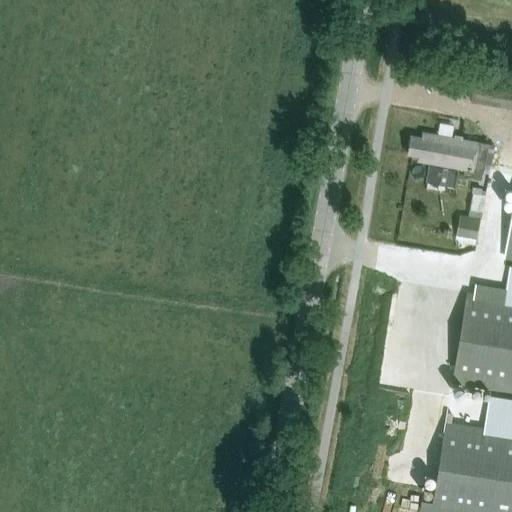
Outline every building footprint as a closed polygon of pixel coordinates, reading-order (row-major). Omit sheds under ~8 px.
[(471,100),(511,106),(511,76),(476,70),(471,100)] [(417,155),(416,160),(483,172),(488,143),(423,131),(422,138),(411,136),(408,153),(417,155)] [(438,166),(435,182),(444,184),(447,168),(438,166)] [(473,200),(471,208),(484,211),(485,202),(473,200)] [(460,214),(455,240),(475,244),(480,218),(460,214)] [(452,382),(511,391),(511,299),(467,292),(452,382)] [(511,511),(511,432),(446,422),(432,511),(431,511),(511,511)]
